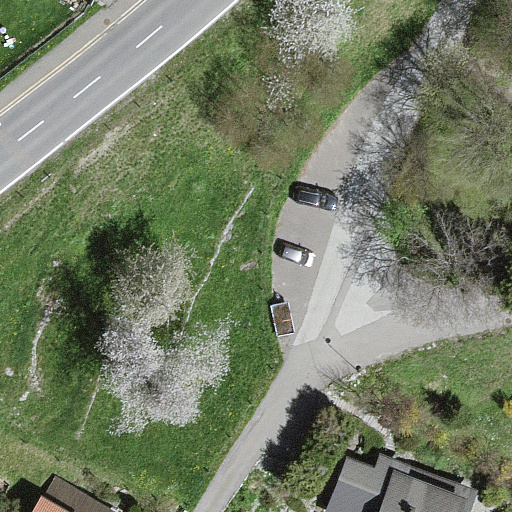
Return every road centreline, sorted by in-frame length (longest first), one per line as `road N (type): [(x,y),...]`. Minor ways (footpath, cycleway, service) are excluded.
road 1 (residential): [(459,0),(366,160),(327,282),(333,357),(298,380),(207,511)]
road 2 (tertiary): [(189,0),(0,148)]
